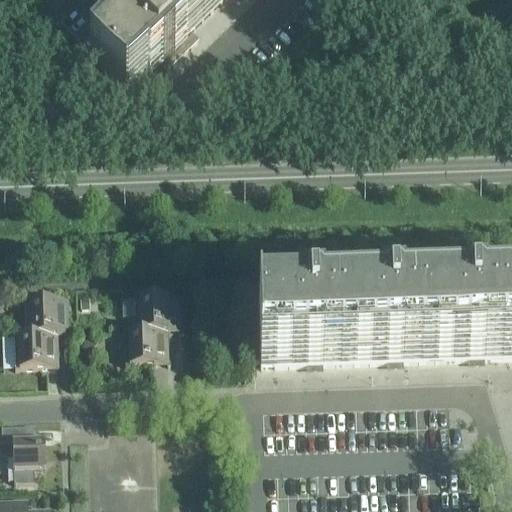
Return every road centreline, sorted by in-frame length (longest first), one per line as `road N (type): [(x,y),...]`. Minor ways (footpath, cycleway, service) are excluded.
road 1 (residential): [(511,511),(483,399),(0,413)]
road 2 (secondary): [(0,188),(511,171)]
road 3 (residential): [(164,122),(511,112)]
road 4 (residential): [(164,122),(286,0)]
road 5 (residential): [(0,129),(164,122)]
